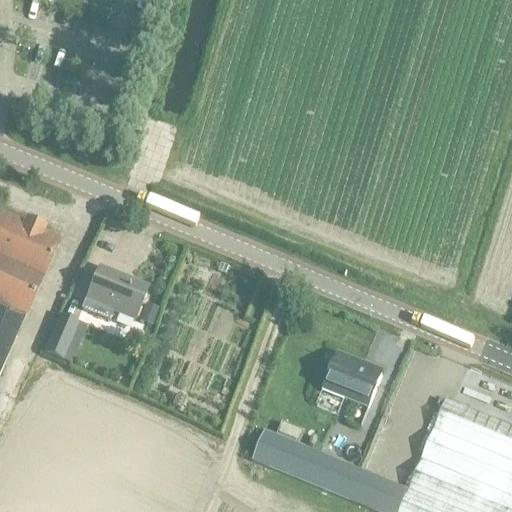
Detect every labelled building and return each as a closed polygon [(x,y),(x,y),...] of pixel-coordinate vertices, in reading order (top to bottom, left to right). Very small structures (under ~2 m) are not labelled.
[(0,370),(58,242),(42,234),(44,230),(26,222),(24,226),(0,215),(0,370)] [(85,302),(98,307),(95,316),(109,322),(113,313),(134,322),(148,289),(99,269),(85,302)] [(71,363),(87,325),(59,313),(43,352),(71,363)] [(383,374),(337,356),(322,391),(368,410),(383,374)] [(511,511),(511,427),(446,400),(408,491),(299,446),(304,432),(269,418),(251,462),(371,511),(511,511)]
